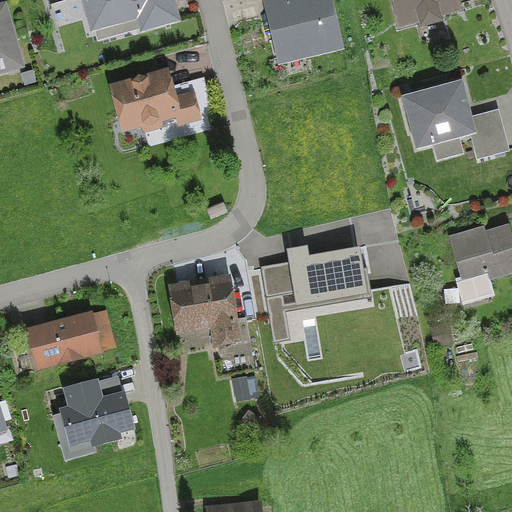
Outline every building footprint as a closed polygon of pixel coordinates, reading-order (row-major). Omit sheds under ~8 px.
[(85,0),(93,28),(139,15),(143,28),(178,18),(173,0),(85,0)] [(333,46),(321,0),(306,0),(270,9),(282,58),(333,46)] [(391,0),(399,25),(456,10),(452,0),(391,0)] [(0,72),(19,67),(2,9),(0,9),(0,72)] [(174,115),(177,125),(197,119),(191,97),(172,103),(164,76),(143,82),(137,81),(132,86),(111,91),(122,130),(138,126),(142,133),(160,128),(160,120),(174,115)] [(461,84),(401,100),(415,152),(430,148),(434,163),(462,155),(458,140),(469,138),(475,161),(509,152),(498,111),(470,118),(461,84)] [(487,280),(511,272),(511,246),(507,230),(476,239),(475,234),(448,241),(460,280),(455,282),(461,301),(466,304),(487,298),(490,293),(487,280)] [(306,247),(288,250),(297,303),(366,292),(358,248),(308,257),(306,247)] [(215,346),(236,342),(226,283),(170,292),(177,332),(212,326),(215,346)] [(111,347),(102,316),(29,336),(30,341),(29,342),(29,349),(31,355),(35,362),(36,361),(37,367),(111,347)] [(429,331),(433,348),(448,345),(444,327),(429,331)] [(133,427),(124,393),(102,398),(97,380),(66,389),(71,408),(63,410),(71,443),(92,437),(94,444),(120,437),(119,431),(133,427)]
